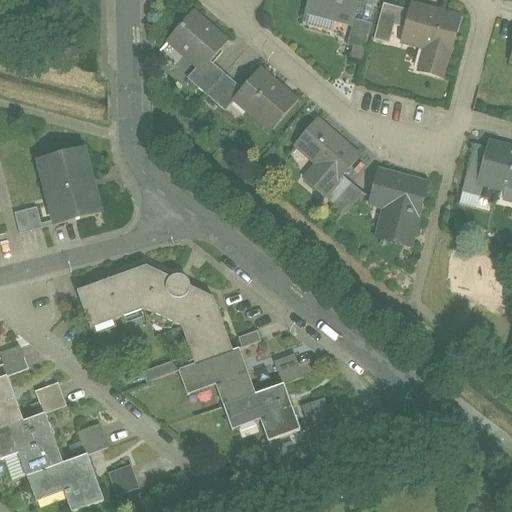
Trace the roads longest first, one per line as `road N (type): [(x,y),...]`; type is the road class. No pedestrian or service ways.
road 1 (residential): [(230,2),(253,36),(341,114),(452,149),(488,17),(481,0)]
road 2 (residential): [(437,398),(195,210)]
road 3 (residential): [(0,301),(225,478)]
road 4 (residential): [(195,210),(144,166),(128,123),(125,0)]
road 5 (residential): [(437,398),(225,478)]
road 6 (residential): [(0,261),(195,210)]
